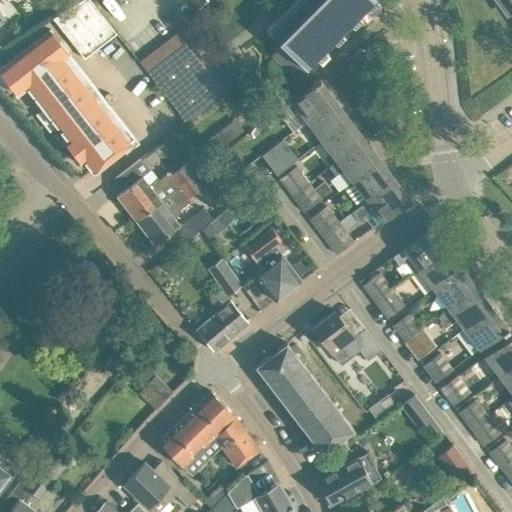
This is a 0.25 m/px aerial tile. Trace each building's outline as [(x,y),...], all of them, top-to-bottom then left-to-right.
[(99,46),(116,33),(107,21),(93,3),(90,0),(81,0),(53,18),(58,23),(66,34),(84,58),(99,46)] [(272,54),(295,77),(371,0),(303,0),(278,26),(274,21),(266,28),(279,41),(280,40),(283,43),(272,54)] [(511,0),(499,0),(506,9),(507,8),(511,4),(511,0)] [(131,142),(64,57),(69,53),(50,29),(0,67),(0,71),(17,93),(27,86),(67,138),(64,141),(81,163),(84,160),(93,172),(131,142)] [(186,122),(228,90),(183,32),(142,64),(186,122)] [(307,120),(334,99),(320,80),(321,79),(319,77),(314,81),(315,82),(291,100),(307,120)] [(322,140),(349,119),(334,99),(307,120),(322,140)] [(279,120),(266,102),(248,115),(262,133),(279,120)] [(337,160),(365,139),(349,119),(322,140),(337,160)] [(283,138),(262,154),(277,174),(298,158),(283,138)] [(352,180),(380,159),(365,139),(337,160),(329,166),(336,175),(344,169),(352,180)] [(367,200),(395,179),(380,159),(352,180),(367,200)] [(136,220),(199,171),(190,160),(172,174),(169,171),(159,179),(157,177),(149,184),(142,175),(117,195),(136,220)] [(132,163),(113,177),(113,178),(120,187),(139,172),(132,163)] [(292,194),(309,181),(297,164),(279,177),(292,194)] [(208,182),(207,181),(212,177),(204,167),(199,171),(136,220),(155,244),(165,236),(180,225),(180,224),(174,217),(182,211),(180,208),(191,200),(189,197),(208,182)] [(367,200),(351,211),(358,220),(364,216),(374,209),(383,220),(406,203),(406,204),(412,200),(411,198),(409,199),(395,179),(367,200)] [(309,181),(292,194),(305,211),(322,198),(309,181)] [(326,204),(309,217),(322,234),(339,221),(326,204)] [(194,234),(193,232),(212,217),(204,206),(185,221),(184,221),(180,224),(180,225),(165,236),(175,249),(194,234)] [(208,223),(217,233),(234,218),(226,209),(208,223)] [(339,221),(322,234),(336,253),(353,240),(343,227),(339,221)] [(419,268),(446,247),(432,228),(433,227),(431,225),(426,229),(426,230),(403,248),(409,255),(406,257),(406,262),(413,271),(419,268)] [(274,300),(301,279),(274,244),(281,239),(272,227),(245,247),(257,263),(258,263),(261,266),(253,272),(274,300)] [(434,288),(461,267),(446,247),(419,268),(434,288)] [(248,322),(247,320),(230,300),(226,295),(242,284),(222,257),(208,267),(222,289),(209,299),(218,310),(196,328),(214,350),(248,322)] [(434,288),(449,308),(476,287),(461,267),(434,288)] [(375,301),(392,288),(379,272),(363,284),(375,301)] [(464,328),(491,307),(476,287),(449,308),(438,316),(445,326),(456,317),(464,328)] [(375,301),(387,317),(404,305),(392,288),(375,301)] [(491,307),(464,328),(479,348),(502,331),(503,332),(509,328),(507,326),(506,326),(491,307)] [(335,310),(312,327),(332,353),(344,344),(350,352),(357,346),(360,350),(367,360),(381,349),(355,314),(344,323),(335,310)] [(405,341),(422,328),(410,312),(393,324),(405,341)] [(405,341),(418,358),(435,345),(422,328),(405,341)] [(499,375),(511,365),(511,331),(511,332),(506,336),(508,338),(484,355),(499,375)] [(255,366),(323,453),(354,429),(286,341),(255,366)] [(440,352),(423,365),(436,381),(453,369),(440,352)] [(511,391),(511,365),(499,375),(511,391)] [(156,408),(173,391),(156,374),(139,391),(156,408)] [(441,388),(453,405),(470,392),(458,375),(441,388)] [(182,418),(159,440),(183,465),(206,443),(214,435),(236,416),(211,390),(182,418)] [(414,394),(401,404),(419,428),(426,423),(432,418),(433,417),(415,393),(414,394)] [(386,409),(395,403),(389,395),(381,401),(386,409)] [(471,428),(488,415),(475,398),(458,411),(471,428)] [(379,400),(368,408),(377,419),(387,412),(379,400)] [(471,428),(484,445),(501,432),(488,415),(471,428)] [(236,416),(214,435),(237,465),(260,449),(236,416)] [(76,459),(83,449),(64,435),(57,444),(76,459)] [(501,468),(511,459),(511,446),(505,438),(489,451),(501,468)] [(457,482),(473,470),(453,443),(437,455),(457,482)] [(345,496),(359,488),(380,477),(367,451),(332,470),(333,471),(319,478),(317,479),(321,487),(329,503),(330,503),(344,495),(345,496)] [(0,492),(19,467),(0,452),(0,492)] [(25,472),(0,504),(0,510),(2,511),(37,511),(24,502),(32,492),(39,497),(64,464),(50,453),(32,477),(25,472)] [(511,459),(501,468),(511,482),(511,459)] [(154,511),(157,511),(169,501),(176,493),(188,505),(198,495),(168,466),(159,476),(144,461),(124,482),(148,506),(154,511)] [(236,507),(253,497),(261,511),(297,511),(295,506),(293,507),(282,488),(278,490),(272,481),(257,490),(246,471),(242,473),(227,491),(236,507)] [(446,503),(442,496),(436,501),(436,500),(431,503),(434,509),(446,503)] [(119,511),(106,500),(94,511),(119,511)] [(148,511),(138,501),(127,511),(148,511)] [(407,511),(403,503),(385,511),(372,511),(371,510),(366,511),(407,511)] [(420,511),(435,511),(434,509),(431,503),(423,509),(423,510),(420,511)]
